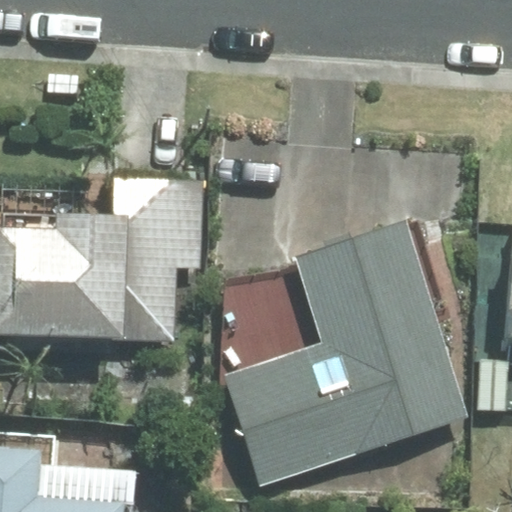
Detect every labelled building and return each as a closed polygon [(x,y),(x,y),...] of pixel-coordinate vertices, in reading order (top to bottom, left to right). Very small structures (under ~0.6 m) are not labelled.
[(27,234),(0,232),(0,334),(160,340),(162,269),(188,269),(191,187),(100,183),(99,216),(28,214),(27,234)] [(209,379),(245,488),(453,419),(386,220),(274,258),(304,347),(209,379)] [(502,247),(488,246),(481,341),(511,342),(511,228),(503,228),(502,247)] [(499,362),(465,361),(464,414),(498,415),(499,362)] [(0,453),(0,511),(103,511),(103,506),(9,500),(12,454),(0,453)]
